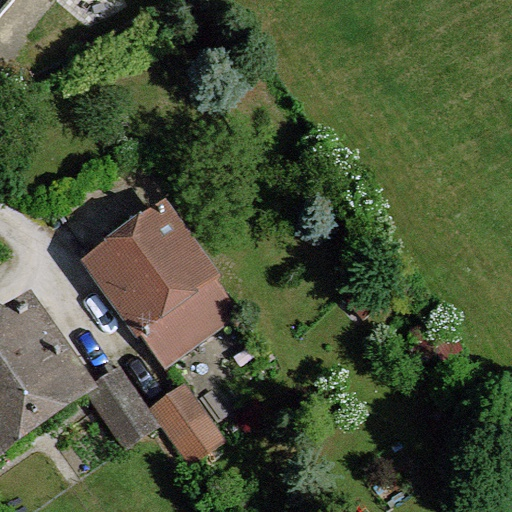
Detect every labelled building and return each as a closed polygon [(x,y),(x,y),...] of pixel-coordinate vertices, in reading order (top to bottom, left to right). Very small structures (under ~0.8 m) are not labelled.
[(163,366),(202,338),(182,309),(215,283),(167,214),(91,267),(163,366)] [(182,309),(202,338),(235,316),(215,283),(182,309)] [(0,338),(0,452),(83,395),(27,319),(0,338)] [(128,449),(155,429),(122,380),(94,401),(128,449)] [(157,413),(194,466),(223,446),(186,394),(157,413)]
